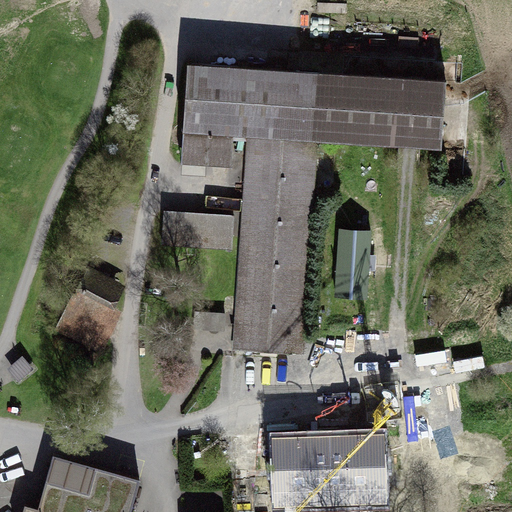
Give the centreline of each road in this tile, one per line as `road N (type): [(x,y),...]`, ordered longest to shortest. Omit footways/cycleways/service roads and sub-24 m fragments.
road 1 (track): [(26,436),(218,416),(511,360)]
road 2 (track): [(0,338),(89,107),(111,0)]
road 3 (track): [(377,385),(400,147)]
